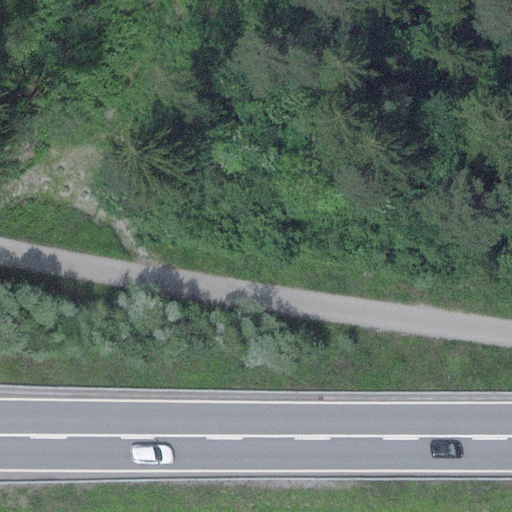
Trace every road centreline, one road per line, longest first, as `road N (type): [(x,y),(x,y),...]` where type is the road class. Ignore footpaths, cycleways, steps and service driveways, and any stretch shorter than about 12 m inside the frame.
road 1 (track): [(0,252),(511,336)]
road 2 (primary): [(511,438),(0,436)]
